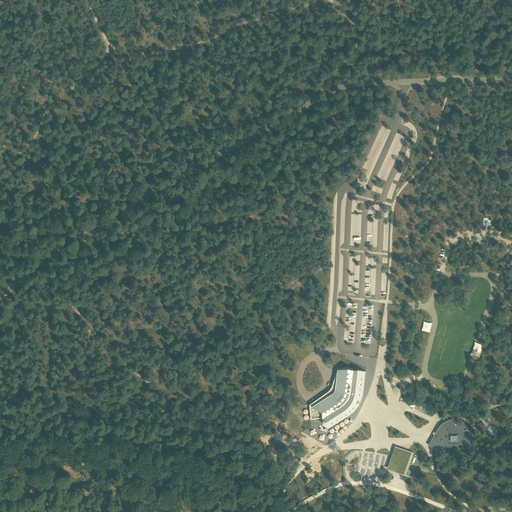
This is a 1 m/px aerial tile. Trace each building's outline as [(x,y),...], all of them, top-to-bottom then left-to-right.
[(337,368),(333,384),(332,386),(331,388),(329,390),(327,392),(309,404),(311,419),(322,418),(322,423),(328,429),(329,427),(330,424),(334,425),(334,421),(338,422),(339,418),(343,419),(344,415),(347,416),(348,412),(352,413),(351,409),(355,409),(355,405),(357,405),(358,405),(360,400),(359,398),(359,397),(362,395),(360,392),(363,389),(360,386),(363,384),(361,381),(364,379),(362,376),(365,373),(366,372),(361,370),(358,369),(354,370),(348,367),(337,368)] [(486,414),(481,419),(486,424),(487,422),(488,422),(489,422),(489,421),(489,420),(490,420),(486,414)] [(435,439),(432,445),(446,453),(446,452),(447,452),(449,453),(450,453),(452,454),(454,454),(455,454),(457,453),(459,453),(460,452),(462,452),(463,451),(464,450),(466,449),(467,447),(468,446),(468,444),(469,443),(469,441),(470,440),(470,438),(471,438),(471,435),(465,435),(465,432),(478,429),(477,426),(464,430),(463,427),(464,426),(458,424),(457,423),(456,423),(455,423),(454,422),(453,422),(451,422),(449,423),(447,424),(446,424),(445,425),(444,426),(443,428),(440,433),(443,433),(439,441),(435,439)] [(487,429),(486,430),(486,431),(487,431),(487,432),(487,433),(487,434),(488,434),(488,435),(489,435),(489,436),(490,436),(491,436),(492,436),(493,436),(494,436),(495,436),(496,435),(496,434),(497,434),(497,433),(497,432),(498,431),(497,430),(497,429),(497,428),(497,427),(496,427),(496,426),(495,426),(494,425),(493,425),(492,425),(491,425),(490,425),(490,426),(489,426),(488,427),(487,428),(487,429)] [(387,469),(405,475),(413,452),(395,445),(387,469)]
